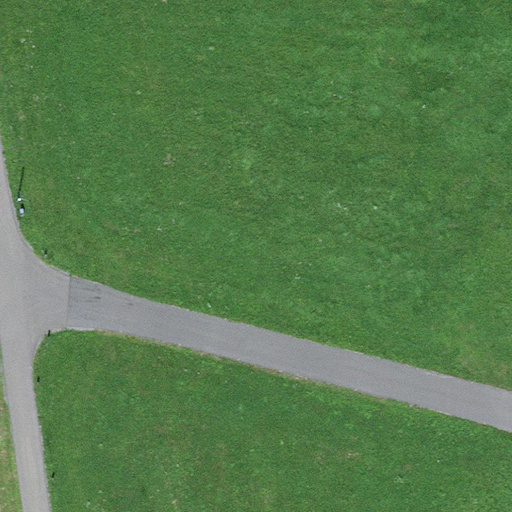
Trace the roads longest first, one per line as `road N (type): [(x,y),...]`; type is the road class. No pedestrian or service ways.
road 1 (track): [(5,286),(511,408)]
road 2 (unclassified): [(0,249),(34,511)]
